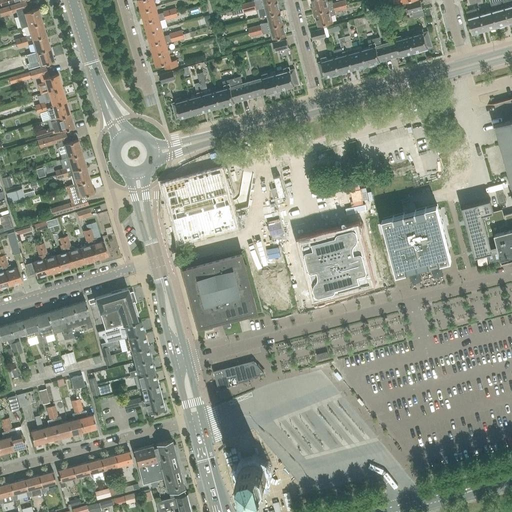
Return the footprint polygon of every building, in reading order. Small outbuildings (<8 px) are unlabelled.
[(138,0),(141,10),(156,6),(154,0),(138,0)] [(255,5),(273,0),(254,0),(254,1),(248,2),(250,10),(256,9),(255,5)] [(267,14),(280,11),(277,0),(273,0),(255,5),(256,9),(256,10),(262,9),(262,8),(265,8),(267,14)] [(326,0),(312,0),(314,8),(313,8),(314,12),(334,7),(335,10),(335,11),(341,10),(339,1),(333,3),(332,0),(327,2),(326,0)] [(344,0),(339,1),(341,10),(347,8),(345,0),(344,0)] [(420,0),(407,4),(409,12),(422,9),(420,0)] [(490,4),(493,11),(497,26),(499,26),(500,28),(500,27),(504,26),(504,25),(510,23),(503,0),(490,4)] [(511,0),(503,0),(510,23),(511,22),(511,0)] [(28,26),(42,21),(38,8),(29,11),(26,1),(0,8),(0,14),(1,16),(17,11),(18,15),(17,15),(21,28),(28,26)] [(244,12),(250,10),(248,2),(242,4),(244,12)] [(172,18),(170,10),(164,11),(164,12),(158,14),(156,6),(141,10),(144,21),(165,15),(166,19),(172,18)] [(329,12),(335,10),(334,7),(314,12),(315,16),(316,16),(319,26),(332,22),(329,12)] [(170,10),(172,18),(178,16),(176,8),(170,10)] [(485,30),(481,14),(479,8),(466,11),(468,17),(472,33),(474,33),(475,35),(475,34),(480,33),(479,31),(485,30)] [(261,29),(283,23),(280,11),(267,14),(269,21),(266,22),(260,24),(260,25),(261,29)] [(496,27),(497,26),(493,11),(481,14),(485,30),(491,28),(491,29),(496,29),(496,27)] [(160,20),(166,19),(165,15),(144,21),(147,32),(162,28),(160,20)] [(32,39),(46,34),(42,21),(28,26),(31,35),(26,36),(27,40),(32,39)] [(273,39),(286,36),(283,23),(261,29),(262,33),(262,34),(268,32),(271,31),(273,39)] [(256,34),(262,33),(261,29),(260,25),(254,26),(256,34)] [(250,36),(256,34),(254,26),(248,28),(250,36)] [(178,40),(176,32),(170,33),(170,34),(164,36),(162,28),(147,32),(151,43),(171,37),(172,41),(178,40)] [(313,40),(326,36),(324,28),(310,31),(313,40)] [(410,36),(414,52),(415,51),(415,52),(422,50),(432,47),(428,31),(423,32),(422,29),(417,31),(417,34),(410,36)] [(176,32),(178,40),(184,38),(182,30),(176,32)] [(50,47),(46,34),(32,39),(36,52),(50,47)] [(354,52),(353,48),(350,40),(349,35),(344,37),(345,41),(353,69),(359,67),(359,68),(366,66),(365,65),(366,65),(362,49),(354,52)] [(414,52),(410,36),(401,38),(400,35),(395,37),(396,40),(386,43),(390,58),(407,54),(413,53),(413,52),(414,52)] [(166,42),(172,41),(171,37),(151,43),(154,54),(168,50),(166,42)] [(347,70),(353,69),(345,41),(344,37),(338,38),(341,48),(333,50),(335,57),(339,73),(341,72),(341,73),(347,71),(347,70)] [(386,43),(381,44),(379,37),(368,40),(369,44),(370,47),(362,49),(366,65),(368,65),(374,64),(374,63),(390,58),(386,43)] [(288,47),(286,39),(286,38),(273,42),(275,51),(288,47)] [(28,69),(53,61),(54,61),(50,47),(36,52),(38,60),(33,61),(26,63),(28,69)] [(178,66),(176,60),(171,61),(168,50),(154,54),(157,65),(164,63),(166,69),(178,66)] [(339,73),(335,57),(327,59),(326,56),(320,58),(321,61),(317,62),(321,78),(332,75),(339,73)] [(49,76),(48,73),(46,66),(29,71),(31,78),(40,76),(42,83),(38,84),(41,94),(42,93),(62,87),(58,73),(49,76)] [(276,73),(280,89),(282,89),(288,88),(288,87),(299,84),(294,68),(290,69),(289,66),(283,68),(284,71),(276,73)] [(175,79),(173,70),(159,74),(162,83),(175,79)] [(215,86),(207,88),(205,81),(203,72),(197,74),(200,82),(207,110),(214,108),(214,109),(220,107),(220,106),(221,106),(215,86)] [(280,89),(276,73),(268,76),(267,73),(261,74),(262,77),(250,81),(255,97),(273,91),(273,92),(280,90),(280,89)] [(247,99),(242,83),(240,76),(223,81),(224,88),(217,90),(216,86),(215,86),(221,106),(222,106),(229,104),(228,104),(247,99)] [(247,99),(255,97),(250,81),(242,83),(247,99)] [(202,112),(207,110),(200,82),(194,84),(198,95),(189,98),(194,114),(195,113),(195,114),(202,112)] [(47,106),(66,100),(62,87),(42,93),(45,102),(47,106)] [(194,114),(189,98),(181,100),(180,97),(175,99),(176,102),(171,103),(176,119),(187,116),(193,115),(193,114),(194,114)] [(70,113),(66,100),(47,106),(45,102),(40,103),(42,111),(48,109),(50,119),(70,113)] [(74,126),(71,117),(70,113),(50,119),(47,120),(50,128),(45,130),(44,129),(34,132),(36,138),(74,126)] [(511,119),(495,125),(511,185),(511,119)] [(69,142),(68,139),(66,132),(49,137),(51,144),(57,143),(62,159),(68,157),(82,152),(78,139),(69,142)] [(67,171),(86,165),(82,152),(68,157),(70,165),(65,167),(65,168),(66,168),(67,171)] [(73,184),(90,179),(86,165),(67,171),(66,168),(65,168),(60,169),(62,177),(67,175),(68,176),(70,175),(73,184)] [(221,170),(166,184),(172,207),(175,206),(177,215),(174,216),(181,240),(236,225),(230,201),(227,202),(224,193),(227,192),(221,170)] [(71,210),(88,204),(87,198),(88,198),(87,194),(94,192),(90,179),(73,184),(69,185),(74,201),(69,203),(71,210)] [(9,203),(25,198),(22,188),(6,193),(9,203)] [(496,192),(499,204),(506,202),(503,190),(496,192)] [(464,206),(463,206),(463,207),(465,215),(475,255),(486,253),(489,262),(501,259),(501,261),(511,257),(511,195),(511,197),(511,212),(504,215),(506,224),(499,226),(500,231),(494,233),(496,244),(490,245),(485,222),(487,222),(486,218),(484,219),(483,214),(492,211),(493,211),(493,210),(490,200),(490,199),(489,199),(480,202),(479,202),(474,203),(473,203),(464,206)] [(403,213),(382,218),(383,223),(386,231),(395,269),(396,268),(397,271),(407,269),(407,270),(441,262),(440,260),(447,259),(445,251),(449,250),(446,239),(438,209),(437,204),(416,210),(403,213)] [(79,218),(91,214),(89,208),(77,211),(79,218)] [(1,225),(3,230),(13,227),(9,214),(0,217),(2,224),(1,225)] [(304,240),(302,240),(303,242),(303,243),(303,244),(311,273),(314,272),(316,279),(313,280),(314,287),(315,287),(315,290),(317,292),(321,293),(324,292),(363,282),(362,282),(370,280),(368,273),(368,272),(367,270),(367,269),(365,259),(357,230),(357,229),(357,228),(356,226),(354,227),(353,227),(352,227),(328,233),(328,231),(325,232),(324,232),(323,233),(322,234),(321,235),(320,235),(306,239),(305,239),(304,240)] [(32,234),(30,228),(30,227),(15,232),(18,241),(25,239),(24,236),(32,234)] [(14,231),(7,233),(14,254),(20,252),(14,231)] [(91,244),(96,259),(108,255),(103,240),(96,243),(95,238),(94,239),(92,233),(85,236),(86,241),(90,240),(91,244)] [(84,262),(96,259),(91,244),(90,240),(86,241),(87,241),(84,242),(85,246),(80,247),(84,262)] [(67,247),(70,246),(69,241),(61,243),(62,245),(59,245),(62,253),(56,255),(61,270),(72,266),(67,247)] [(80,247),(73,250),(72,246),(70,246),(67,247),(72,266),(84,262),(80,247)] [(37,277),(49,273),(43,254),(47,253),(45,248),(38,250),(39,255),(37,256),(38,260),(32,262),(37,277)] [(49,273),(61,270),(56,255),(49,257),(48,253),(47,254),(47,253),(43,254),(49,273)] [(237,315),(246,312),(257,309),(242,254),(186,268),(201,324),(237,315)] [(18,266),(11,268),(9,264),(8,265),(6,260),(0,261),(0,265),(1,267),(4,266),(10,285),(22,281),(18,266)] [(0,287),(10,285),(4,266),(1,267),(0,267),(0,287)] [(128,287),(88,299),(89,304),(96,302),(99,312),(100,312),(105,329),(97,331),(97,332),(141,320),(141,319),(137,320),(128,287)] [(85,300),(72,304),(60,308),(65,327),(61,328),(62,331),(63,334),(71,331),(69,327),(85,322),(87,328),(93,327),(85,300)] [(60,308),(47,312),(51,325),(53,334),(62,331),(61,328),(65,327),(60,308)] [(53,334),(51,325),(47,312),(34,316),(38,329),(40,334),(44,333),(45,336),(53,334)] [(34,316),(22,320),(26,332),(25,332),(27,338),(36,336),(38,341),(45,339),(45,336),(44,333),(40,334),(38,329),(34,316)] [(25,332),(26,332),(22,320),(9,324),(13,336),(25,332)] [(105,343),(144,333),(141,320),(97,332),(98,336),(99,336),(101,337),(103,339),(104,340),(105,343)] [(13,336),(9,324),(0,326),(0,340),(7,338),(9,344),(11,343),(13,349),(20,347),(19,341),(15,342),(13,336)] [(71,331),(63,334),(65,339),(72,337),(71,331)] [(128,350),(131,350),(147,345),(144,333),(105,343),(125,338),(128,350)] [(45,339),(38,341),(39,347),(47,345),(45,339)] [(135,362),(151,358),(147,345),(131,350),(135,362)] [(104,357),(110,355),(108,346),(102,348),(104,357)] [(20,347),(13,349),(14,355),(22,352),(20,347)] [(327,351),(316,354),(318,359),(328,356),(327,351)] [(61,356),(63,367),(73,365),(71,354),(61,356)] [(104,357),(106,365),(112,364),(110,355),(104,357)] [(138,375),(154,370),(151,358),(135,362),(136,369),(129,371),(131,377),(134,376),(138,375)] [(55,369),(61,368),(59,359),(53,360),(55,369)] [(254,360),(213,371),(219,391),(238,383),(238,384),(239,384),(239,382),(242,381),(264,372),(258,365),(259,365),(259,364),(258,365),(254,360)] [(42,364),(35,365),(37,375),(44,374),(42,364)] [(137,388),(141,387),(157,383),(154,370),(138,375),(134,376),(137,388)] [(70,377),(73,389),(85,386),(82,374),(70,377)] [(91,387),(97,385),(94,376),(88,378),(91,387)] [(144,400),(161,396),(157,383),(141,387),(144,399),(144,400)] [(91,387),(93,395),(99,394),(97,385),(91,387)] [(45,389),(39,390),(42,401),(47,399),(45,389)] [(19,407),(26,405),(23,393),(16,395),(19,407)] [(7,398),(11,412),(19,410),(15,396),(7,398)] [(131,400),(133,406),(141,404),(142,408),(146,407),(148,413),(150,412),(150,415),(152,415),(151,414),(155,412),(155,411),(164,409),(161,396),(144,400),(144,399),(141,400),(140,398),(131,400)] [(73,406),(81,404),(79,398),(71,400),(73,406)] [(131,400),(123,402),(124,408),(133,406),(131,400)] [(81,404),(73,406),(74,412),(78,411),(82,410),(81,404)] [(48,413),(56,411),(54,405),(46,407),(48,413)] [(9,417),(4,418),(2,410),(0,410),(0,420),(1,420),(2,425),(10,423),(9,417)] [(78,411),(83,430),(96,427),(93,414),(86,416),(85,410),(82,410),(78,411)] [(56,411),(48,413),(49,419),(54,418),(58,417),(56,411)] [(71,434),(83,430),(78,411),(74,412),(71,413),(73,419),(68,421),(71,434)] [(30,431),(33,444),(46,440),(43,427),(42,427),(41,421),(39,415),(34,416),(36,423),(35,423),(37,429),(30,431)] [(54,418),(59,437),(71,434),(68,421),(60,423),(59,417),(58,417),(54,418)] [(43,427),(46,440),(59,437),(54,418),(49,419),(46,420),(48,426),(43,427)] [(328,438),(332,435),(316,418),(312,422),(328,438)] [(12,429),(12,428),(10,423),(2,425),(4,431),(1,432),(2,438),(0,438),(0,450),(1,452),(13,449),(8,430),(12,429)] [(22,433),(16,434),(14,427),(12,428),(12,429),(8,430),(13,449),(26,446),(22,433)] [(142,484),(165,478),(168,492),(185,488),(184,487),(183,488),(182,483),(183,483),(182,483),(179,474),(180,474),(180,473),(179,473),(177,464),(178,464),(177,463),(177,464),(175,459),(176,459),(175,459),(174,454),(175,454),(174,454),(172,445),(173,445),(172,444),(171,444),(170,440),(172,440),(172,439),(155,444),(156,444),(156,446),(152,447),(151,445),(133,449),(142,484)] [(121,464),(131,461),(132,461),(129,450),(115,454),(118,465),(116,466),(118,472),(122,471),(121,464)] [(118,472),(116,466),(118,465),(115,454),(100,458),(103,469),(101,469),(103,476),(118,472)] [(100,458),(86,462),(89,473),(87,473),(89,480),(103,476),(101,469),(103,469),(100,458)] [(244,461),(238,471),(241,482),(251,488),(262,485),(268,475),(265,464),(255,458),(244,461)] [(78,476),(87,473),(89,473),(86,462),(72,466),(75,477),(73,477),(75,484),(79,482),(78,476)] [(64,479),(73,477),(75,477),(72,466),(57,470),(60,481),(59,481),(60,487),(65,486),(64,479)] [(45,485),(55,482),(56,482),(53,471),(38,475),(41,486),(39,486),(41,493),(46,491),(45,485)] [(41,493),(39,486),(41,486),(38,475),(24,479),(27,490),(25,490),(27,496),(41,493)] [(27,496),(25,490),(27,490),(24,479),(10,482),(13,493),(11,494),(12,500),(27,496)] [(2,496),(11,494),(13,493),(10,482),(0,485),(0,503),(3,503),(2,496)] [(124,495),(126,502),(126,504),(138,501),(136,492),(124,495)] [(190,511),(185,493),(155,501),(158,511),(190,511)]
